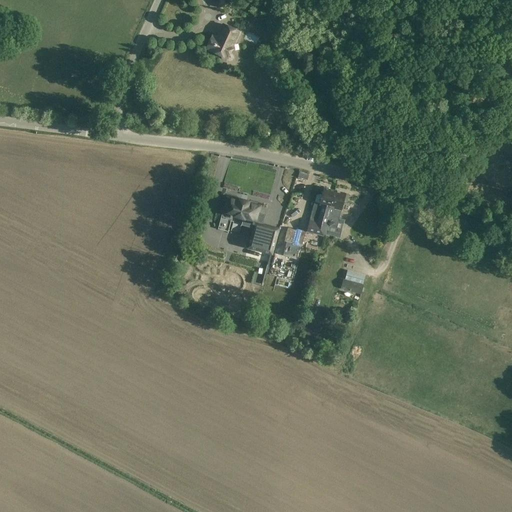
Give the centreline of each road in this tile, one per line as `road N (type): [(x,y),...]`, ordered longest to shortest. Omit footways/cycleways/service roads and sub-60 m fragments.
road 1 (unclassified): [(511,248),(338,173),(241,148),(113,135)]
road 2 (unclassified): [(113,135),(133,53),(158,0)]
